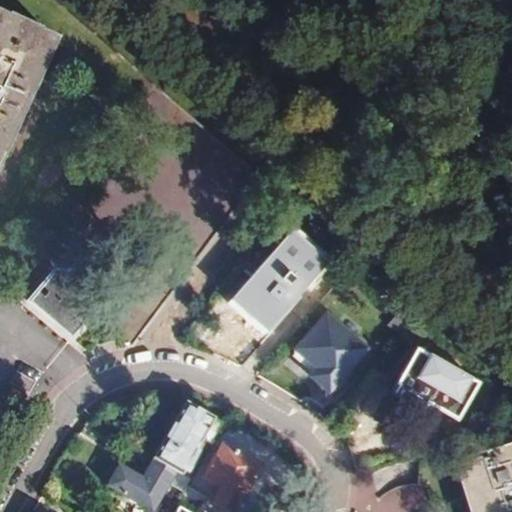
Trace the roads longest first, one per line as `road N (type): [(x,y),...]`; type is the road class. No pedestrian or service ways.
road 1 (residential): [(324,511),(328,484),(319,452),(295,427),(208,378),(151,360),(73,398),(6,511)]
road 2 (unknown): [(341,150),(511,137)]
